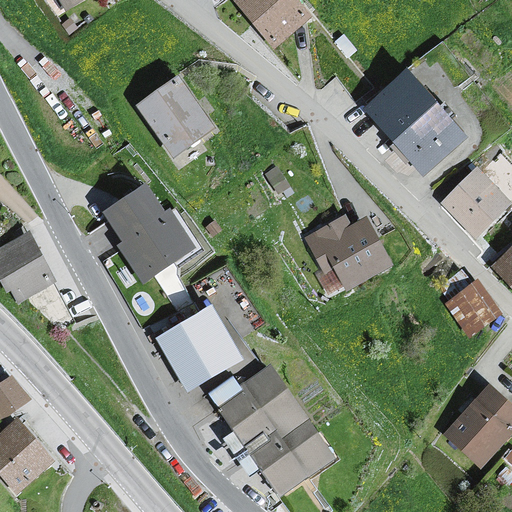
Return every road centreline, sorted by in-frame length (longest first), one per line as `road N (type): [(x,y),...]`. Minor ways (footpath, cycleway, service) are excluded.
road 1 (tertiary): [(0,102),(169,423),(247,511)]
road 2 (residential): [(511,312),(340,145),(172,0)]
road 3 (secondary): [(0,328),(105,448)]
